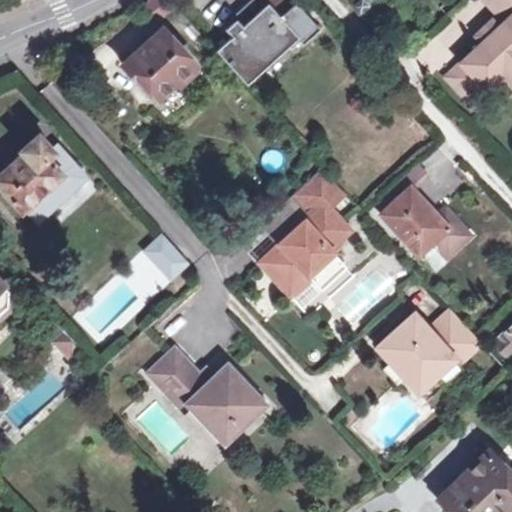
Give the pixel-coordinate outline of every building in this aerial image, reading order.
[(148,0),(142,4),(153,21),(176,6),(169,0),(148,0)] [(253,5),(235,20),(226,28),(233,36),(216,51),(245,83),(297,37),(305,46),(322,31),(293,0),(267,0),(270,2),(259,11),(253,5)] [(270,2),(267,0),(250,0),(250,1),(253,5),(259,11),(270,2)] [(355,11),(365,20),(377,11),(368,0),(355,11)] [(511,0),(500,12),(509,20),(501,27),(487,40),(448,76),(472,101),(506,69),(511,75),(511,0)] [(511,0),(489,0),(500,12),(511,0)] [(253,5),(250,1),(232,16),(235,20),(253,5)] [(487,40),(501,27),(495,20),(481,34),(487,40)] [(183,94),(204,76),(161,27),(122,62),(154,99),(173,83),(183,94)] [(20,153),(23,155),(0,177),(0,188),(23,211),(72,165),(62,154),(58,157),(38,136),(20,153)] [(434,240),(449,256),(474,233),(454,210),(445,210),(440,214),(415,186),(430,172),(421,162),(393,187),(401,196),(384,212),(419,253),(434,240)] [(304,269),(311,277),(323,289),(348,266),(331,247),(351,228),(326,201),(341,188),(323,169),(295,194),(313,213),(259,262),(284,287),(304,269)] [(128,259),(155,290),(187,262),(160,231),(128,259)] [(304,269),(284,287),(290,295),(311,277),(304,269)] [(0,319),(9,311),(14,295),(0,280),(0,319)] [(375,344),(389,359),(403,373),(417,388),(454,355),(460,362),(483,341),(450,306),(428,325),(414,309),(375,344)] [(59,325),(48,335),(55,342),(65,332),(59,325)] [(509,351),(511,348),(511,326),(507,330),(509,333),(500,341),(509,351)] [(83,351),(65,332),(55,342),(53,343),(71,361),(83,351)] [(194,378),(202,370),(177,344),(147,372),(181,407),(187,402),(226,443),(270,402),(229,358),(214,372),(201,385),(194,378)] [(403,373),(389,359),(382,365),(396,380),(403,373)] [(201,385),(214,372),(207,365),(202,370),(194,378),(201,385)] [(503,511),(510,505),(511,507),(511,469),(492,450),(444,501),(454,511),(503,511)]
